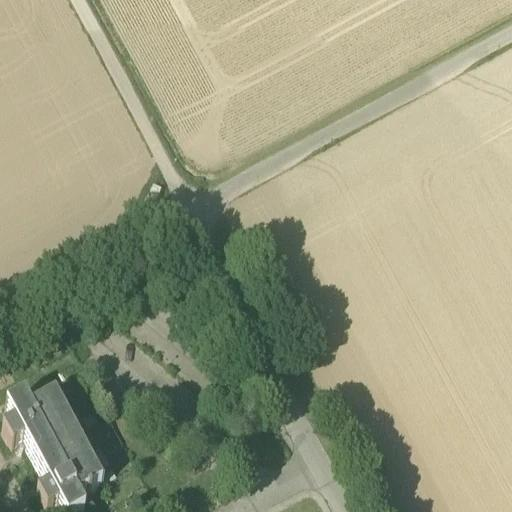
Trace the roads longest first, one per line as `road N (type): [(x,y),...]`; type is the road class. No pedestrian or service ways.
road 1 (unclassified): [(511,34),(186,210)]
road 2 (unclassified): [(186,210),(348,511)]
road 3 (track): [(73,0),(186,210)]
road 4 (residential): [(0,310),(186,210)]
